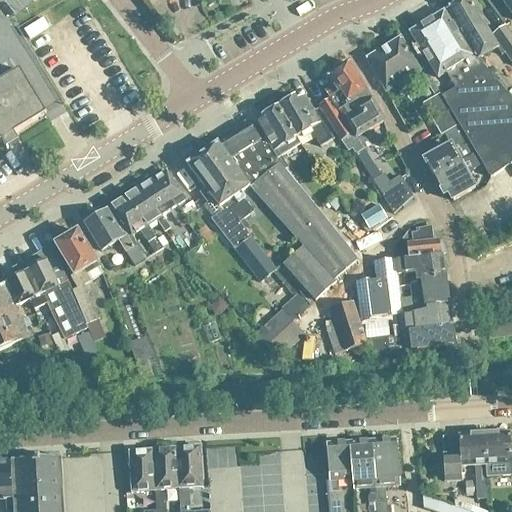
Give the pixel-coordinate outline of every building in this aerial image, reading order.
[(490,35),(488,31),(469,0),(463,0),(447,10),(473,55),(474,55),(479,60),(496,49),(501,56),(504,54),(511,65),(511,35),(505,25),(490,35)] [(511,0),(502,0),(511,14),(511,0)] [(445,12),(425,23),(463,84),(456,89),(443,97),(491,178),(511,163),(511,100),(475,56),(472,57),(445,12)] [(47,27),(42,18),(24,30),(29,38),(47,27)] [(463,84),(425,23),(411,32),(438,78),(447,73),(456,89),(463,84)] [(368,59),(387,91),(420,71),(401,39),(368,59)] [(356,109),(373,99),(362,80),(350,63),(346,66),(342,65),(337,68),(336,72),(329,76),(340,93),(318,107),(341,141),(353,133),(347,123),(360,116),(356,109)] [(0,143),(2,142),(7,149),(19,142),(14,134),(47,115),(20,70),(0,82),(0,143)] [(439,94),(422,104),(440,136),(457,126),(439,94)] [(282,105),(278,108),(297,139),(311,131),(321,147),(333,139),(315,111),(314,112),(304,97),(298,101),(296,96),(293,98),(290,97),(283,101),(282,105)] [(353,133),(341,141),(348,151),(350,150),(351,151),(352,151),(372,181),(381,175),(361,145),(361,144),(357,138),(385,121),(373,99),(356,109),(360,116),(347,123),(353,133)] [(264,119),(258,123),(259,124),(268,139),(266,140),(269,144),(262,149),(278,175),(285,170),(288,167),(281,156),(300,144),(297,139),(278,108),(276,109),(272,107),(268,110),(265,115),(264,117),(264,119)] [(218,144),(246,181),(264,171),(271,183),(280,178),(278,175),(262,149),(269,144),(266,140),(268,139),(259,124),(258,123),(257,121),(218,144)] [(450,144),(423,159),(434,178),(476,154),(466,137),(460,125),(444,135),(450,144)] [(218,144),(201,156),(213,172),(217,169),(238,195),(234,197),(239,204),(230,210),(239,222),(254,213),(241,192),(250,186),(246,181),(218,144)] [(476,154),(434,178),(444,196),(449,193),(453,199),(475,187),(467,172),(481,164),(476,154)] [(191,164),(188,165),(208,192),(203,196),(207,201),(213,198),(219,206),(219,207),(222,210),(211,217),(235,248),(245,241),(251,249),(243,255),(256,271),(257,271),(264,281),(277,271),(252,237),(239,222),(230,210),(239,204),(234,197),(238,195),(217,169),(213,172),(201,156),(199,158),(197,155),(189,161),(191,164)] [(167,172),(153,181),(176,209),(177,208),(185,220),(199,210),(167,172)] [(176,209),(153,181),(139,190),(161,218),(163,217),(170,212),(179,224),(185,220),(177,208),(176,209)] [(403,182),(381,196),(393,215),(412,196),(403,182)] [(139,190),(123,200),(147,228),(157,222),(165,233),(171,229),(163,217),(161,218),(139,190)] [(110,209),(108,210),(133,237),(140,232),(155,253),(162,248),(156,240),(147,228),(123,200),(117,204),(114,203),(110,206),(110,209)] [(378,207),(360,218),(367,229),(385,218),(378,207)] [(95,220),(87,225),(103,252),(119,241),(134,266),(145,259),(137,246),(135,248),(123,227),(119,229),(108,211),(106,213),(102,211),(96,214),(95,220)] [(413,245),(408,245),(410,260),(444,257),(443,255),(446,253),(444,243),(441,242),(435,241),(433,241),(431,226),(415,230),(416,233),(411,234),(413,245)] [(325,230),(283,265),(297,281),(338,247),(325,230)] [(70,278),(76,289),(71,292),(85,325),(99,320),(84,286),(103,275),(97,264),(98,263),(79,232),(77,233),(73,232),(73,231),(66,235),(66,236),(66,240),(57,245),(75,275),(70,278)] [(162,235),(156,240),(162,248),(169,244),(162,235)] [(50,245),(23,262),(27,270),(38,296),(41,294),(46,304),(46,305),(64,340),(87,329),(85,325),(71,292),(68,283),(50,245)] [(352,264),(338,247),(297,281),(311,297),(352,264)] [(405,261),(397,261),(398,270),(399,274),(414,272),(416,285),(422,284),(422,279),(446,276),(444,257),(410,260),(405,261)] [(27,270),(3,282),(11,299),(15,307),(28,301),(32,310),(40,307),(46,305),(46,304),(41,294),(38,296),(27,270)] [(380,284),(360,286),(364,321),(384,319),(383,317),(403,315),(401,299),(399,274),(398,270),(379,272),(380,284)] [(410,298),(402,299),(403,315),(413,313),(425,311),(425,308),(450,304),(446,276),(422,279),(422,284),(416,285),(409,286),(410,298)] [(15,307),(11,299),(3,282),(2,279),(0,279),(0,319),(0,320),(17,312),(15,308),(15,307)] [(282,309),(284,312),(293,322),(309,308),(297,295),(282,309)] [(332,321),(323,323),(334,355),(344,352),(368,345),(366,339),(361,323),(354,302),(329,310),(332,321)] [(403,315),(398,315),(400,331),(421,329),(421,331),(453,327),(450,304),(425,308),(425,311),(413,313),(403,315)] [(0,320),(0,319),(0,328),(20,320),(17,312),(0,320)] [(257,336),(279,360),(305,335),(293,322),(284,312),(257,336)] [(511,323),(510,312),(486,315),(489,339),(511,336),(511,323)] [(22,324),(20,320),(0,328),(0,350),(28,338),(22,324)] [(421,329),(400,331),(401,335),(366,339),(368,345),(371,358),(404,353),(405,357),(456,350),(453,327),(421,331),(421,329)] [(496,434),(485,434),(487,478),(511,476),(511,469),(511,466),(511,464),(511,463),(511,462),(511,452),(510,433),(508,433),(505,430),(498,431),(496,434)] [(460,452),(442,454),(444,479),(444,484),(462,482),(461,477),(461,467),(474,466),(476,499),(488,498),(487,478),(485,434),(473,435),(473,432),(464,433),(464,435),(459,435),(460,452)] [(395,439),(372,441),(375,478),(376,494),(377,511),(387,511),(385,487),(399,486),(395,439)] [(372,441),(349,443),(353,480),(354,490),(369,489),(369,495),(376,494),(375,478),(372,441)] [(331,482),(326,482),(328,511),(340,511),(339,491),(338,481),(353,480),(349,443),(328,444),(331,482)] [(201,448),(176,450),(178,489),(179,499),(179,504),(189,504),(188,489),(203,488),(201,448)] [(176,450),(152,451),(154,491),(155,511),(165,511),(165,493),(160,493),(160,490),(164,490),(178,489),(176,450)] [(152,451),(128,453),(131,492),(154,491),(152,451)] [(64,511),(61,458),(11,462),(13,511),(64,511)] [(0,460),(0,459),(0,500),(4,500),(4,511),(13,511),(11,462),(4,462),(0,460)]
